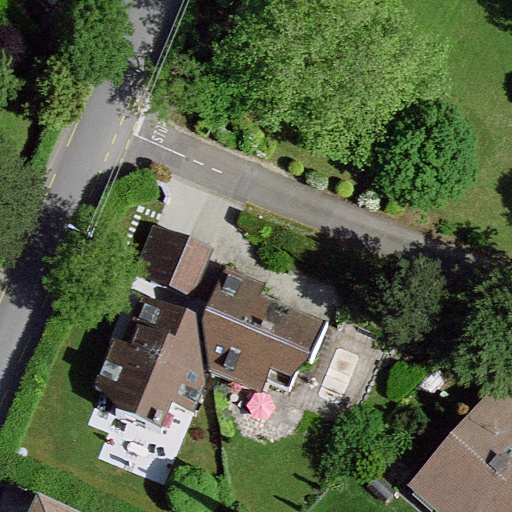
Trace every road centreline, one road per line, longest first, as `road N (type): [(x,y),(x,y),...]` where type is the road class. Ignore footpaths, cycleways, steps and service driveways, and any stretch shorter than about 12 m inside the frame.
road 1 (residential): [(103,122),(511,287)]
road 2 (residential): [(103,122),(0,361)]
road 3 (residential): [(152,0),(103,122)]
